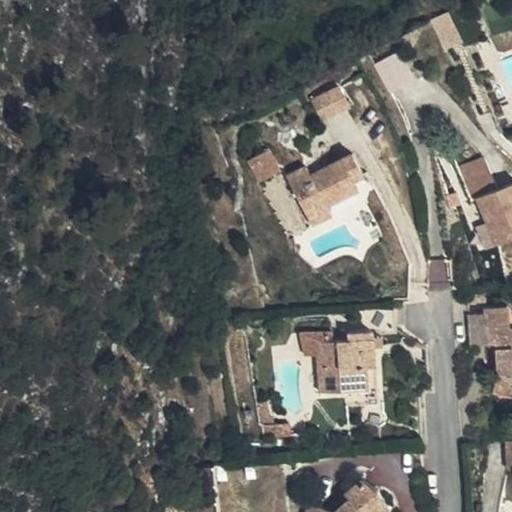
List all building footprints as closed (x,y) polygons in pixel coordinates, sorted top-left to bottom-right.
[(391,91),(417,78),(402,48),(376,62),(391,91)] [(342,82),(313,97),(323,118),(353,102),(342,82)] [(279,173),(268,150),(245,162),(256,184),(279,173)] [(310,175),(306,166),(285,178),(311,227),(332,216),(327,206),(359,190),(354,180),(364,176),(362,171),(352,153),(310,175)] [(472,199),(476,198),(497,189),(484,157),(457,168),(472,199)] [(511,238),(511,182),(497,189),(476,198),(496,245),(511,238)] [(486,302),(485,292),(470,293),(470,302),(486,302)] [(484,307),(484,312),(486,345),(495,345),(497,374),(493,392),(496,408),(511,407),(511,309),(508,305),(484,307)] [(400,329),(398,308),(374,310),(376,330),(400,329)] [(486,345),(484,312),(469,313),(471,346),(486,345)] [(322,356),(324,393),(344,391),(345,405),(378,402),(374,347),(373,336),(372,333),(368,330),(349,331),(349,339),(327,340),(321,340),(322,356)] [(327,340),(327,331),(313,333),(314,341),(321,340),(327,340)] [(373,336),(374,347),(383,347),(383,336),(373,336)] [(321,340),(314,341),(315,357),(322,356),(321,340)] [(388,511),(373,491),(356,484),(326,508),(311,505),(308,511),(388,511)]
